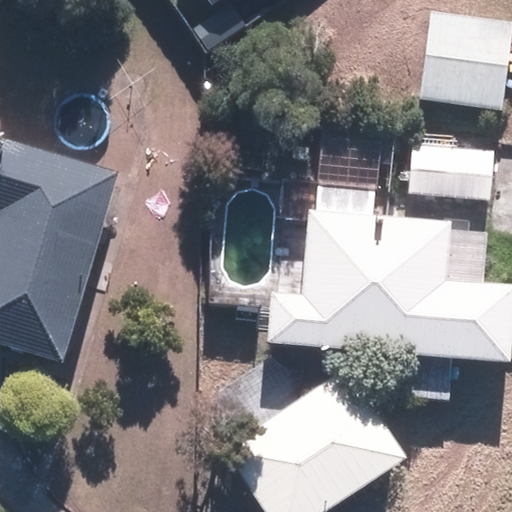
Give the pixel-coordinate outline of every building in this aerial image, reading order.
[(506,24),(439,16),(429,98),(496,106),(506,24)] [(113,175),(0,141),(0,335),(60,354),(113,175)] [(493,155),(415,150),(412,192),(490,198),(493,155)] [(281,296),(278,337),(504,354),(509,285),(439,280),(443,232),(318,223),(312,299),(281,296)] [(349,373),(237,447),(280,511),(312,511),(402,452),(349,373)]
